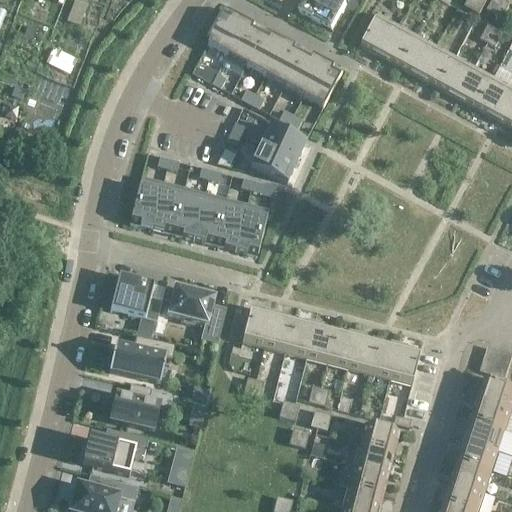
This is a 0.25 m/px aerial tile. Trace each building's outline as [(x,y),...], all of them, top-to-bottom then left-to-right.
[(307,0),(299,16),(332,34),(346,7),(332,0),(307,0)] [(472,13),(479,0),(469,0),(465,9),(472,13)] [(487,2),(483,0),(479,0),(472,13),(479,17),(487,2)] [(498,0),(494,0),(491,6),(506,14),(510,6),(498,0)] [(354,4),(349,13),(356,17),(361,8),(354,4)] [(502,21),(506,14),(491,6),(487,13),(502,21)] [(245,23),(225,13),(206,48),(226,59),(245,23)] [(361,50),(381,61),(398,29),(379,18),(361,50)] [(245,23),(226,59),(245,69),(264,34),(245,23)] [(488,47),(496,32),(489,28),(481,43),(488,47)] [(417,39),(398,29),(381,61),(400,71),(417,39)] [(503,36),(496,32),(488,47),(495,51),(503,36)] [(264,34),(245,69),(264,79),(283,44),(264,34)] [(436,50),(417,39),(400,71),(419,82),(436,50)] [(283,44),(264,79),(283,90),(302,54),(283,44)] [(456,60),(436,50),(419,82),(439,92),(456,60)] [(302,54),(283,90),(302,100),(321,64),(302,54)] [(475,71),(456,60),(439,92),(458,102),(475,71)] [(321,64),(302,100),(322,111),(341,75),(321,64)] [(494,81),(475,71),(458,102),(477,113),(494,81)] [(216,78),(207,73),(202,82),(211,87),(216,78)] [(216,78),(211,87),(220,92),(225,83),(216,78)] [(511,94),(511,90),(494,81),(477,113),(496,123),(511,94)] [(245,94),(240,103),(249,107),(254,99),(245,94)] [(511,94),(496,123),(511,131),(511,94)] [(254,99),(249,107),(258,112),(263,103),(254,99)] [(283,114),(278,123),(287,128),(292,119),(283,114)] [(292,119),(287,128),(296,133),(301,124),(292,119)] [(243,131),(234,127),(230,136),(239,140),(243,131)] [(305,145),(268,129),(259,149),(296,166),(305,145)] [(239,140),(230,136),(226,145),(235,149),(239,140)] [(296,166),(259,149),(250,170),(286,186),(296,166)] [(159,160),(156,170),(166,173),(168,163),(159,160)] [(168,163),(166,173),(176,175),(178,166),(168,163)] [(201,171),(198,181),(208,184),(210,174),(201,171)] [(210,174),(208,184),(217,186),(220,176),(210,174)] [(242,182),(240,192),(250,194),(252,185),(242,182)] [(252,185),(250,194),(259,197),(262,187),(252,185)] [(139,188),(129,227),(150,233),(161,194),(139,188)] [(161,194),(150,233),(171,238),(181,199),(161,194)] [(181,199),(171,238),(192,244),(202,204),(181,199)] [(202,204),(192,244),(213,249),(223,210),(202,204)] [(223,210),(213,249),(234,254),(244,215),(223,210)] [(244,215),(234,254),(256,260),(266,221),(244,215)] [(160,303),(150,301),(153,288),(118,279),(109,314),(156,325),(166,287),(165,286),(160,303)] [(175,291),(168,318),(185,323),(184,325),(192,328),(193,325),(205,328),(201,341),(201,342),(215,346),(224,313),(211,310),(213,301),(175,291)] [(241,346),(262,351),(271,316),(250,311),(241,346)] [(293,322),(271,316),(262,351),(284,357),(293,322)] [(314,327),(293,322),(284,357),(305,362),(314,327)] [(335,332),(314,327),(305,362),(326,368),(335,332)] [(356,338),(335,332),(326,368),(347,373),(356,338)] [(377,343),(356,338),(347,373),(368,379),(377,343)] [(171,361),(174,348),(143,341),(140,353),(114,347),(108,375),(159,386),(165,360),(171,361)] [(398,349),(377,343),(368,379),(389,384),(398,349)] [(419,354),(398,349),(389,384),(411,390),(419,354)] [(480,375),(492,379),(501,355),(488,350),(480,375)] [(511,360),(511,358),(501,355),(492,379),(505,383),(510,367),(511,360)] [(255,383),(247,381),(243,398),(251,400),(255,383)] [(511,390),(484,381),(477,403),(511,414),(511,390)] [(255,383),(251,400),(259,402),(263,385),(255,383)] [(193,390),(190,401),(205,405),(208,393),(193,390)] [(311,390),(307,405),(307,406),(315,408),(319,392),(311,390)] [(324,410),(328,394),(319,392),(315,408),(324,410)] [(109,424),(152,434),(158,409),(174,412),(177,399),(149,393),(146,405),(115,398),(109,424)] [(511,414),(477,403),(471,423),(505,435),(511,414)] [(282,404),(281,408),(278,421),(286,423),(290,406),(282,404)] [(193,406),(192,411),(195,419),(202,420),(205,408),(193,406)] [(298,408),(290,406),(286,423),(294,425),(298,408)] [(314,414),(312,422),(328,426),(330,418),(314,414)] [(394,420),(392,428),(409,432),(411,424),(394,420)] [(310,430),(326,434),(328,426),(312,422),(310,430)] [(505,435),(471,423),(464,444),(498,456),(505,435)] [(364,427),(358,448),(393,457),(399,436),(364,427)] [(300,434),(292,432),(288,448),(296,450),(300,434)] [(300,434),(296,450),(304,452),(309,436),(300,434)] [(81,468),(128,479),(132,462),(142,464),(144,454),(147,443),(122,437),(120,448),(88,440),(81,468)] [(498,456),(464,444),(457,465),(492,477),(498,456)] [(313,445),(310,458),(317,460),(321,447),(313,445)] [(393,457),(358,448),(352,469),(388,478),(393,457)] [(177,451),(174,463),(190,467),(193,456),(177,451)] [(492,477),(457,465),(451,486),(485,497),(492,477)] [(388,478),(352,469),(347,491),(382,500),(388,478)] [(99,481),(96,493),(76,487),(69,511),(115,511),(118,501),(134,505),(137,492),(99,481)] [(480,511),(485,497),(451,486),(444,507),(458,511),(480,511)] [(379,511),(382,500),(347,491),(341,511),(379,511)] [(274,508),(290,511),(293,504),(276,500),(274,508)] [(171,501),(169,509),(179,511),(181,503),(171,501)]
